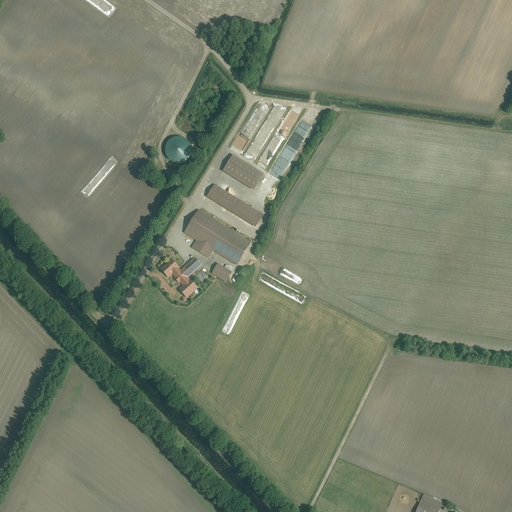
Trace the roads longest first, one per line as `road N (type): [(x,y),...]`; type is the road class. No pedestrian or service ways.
road 1 (unclassified): [(0,213),(282,511)]
road 2 (track): [(308,511),(387,352)]
